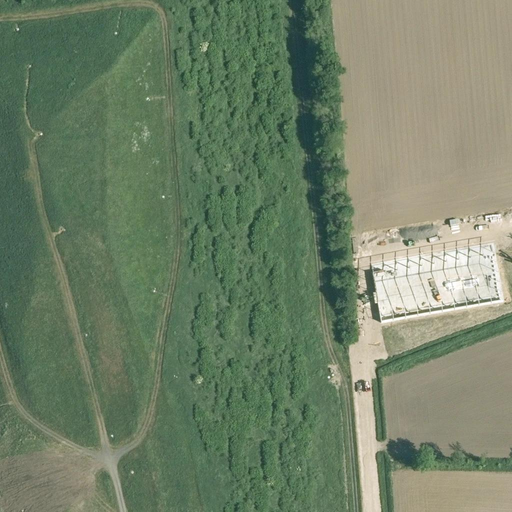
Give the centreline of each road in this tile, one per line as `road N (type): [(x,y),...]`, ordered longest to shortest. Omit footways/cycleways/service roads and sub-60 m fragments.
road 1 (track): [(0,22),(160,8),(183,235),(144,434),(132,448)]
road 2 (track): [(111,460),(75,453),(19,413),(0,351)]
